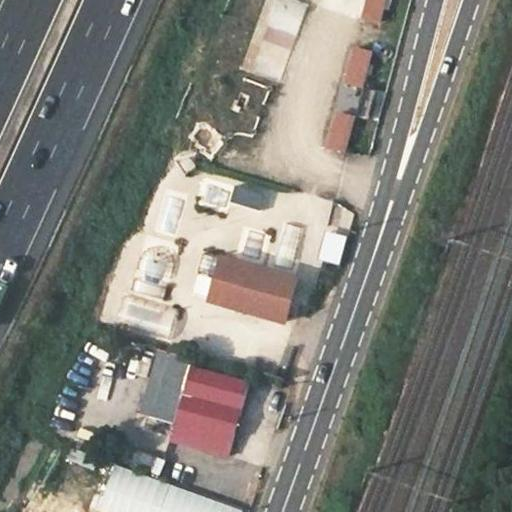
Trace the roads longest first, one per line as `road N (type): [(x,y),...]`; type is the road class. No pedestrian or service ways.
road 1 (secondary): [(281,511),(414,129),(450,0)]
road 2 (motorway): [(0,247),(112,0)]
